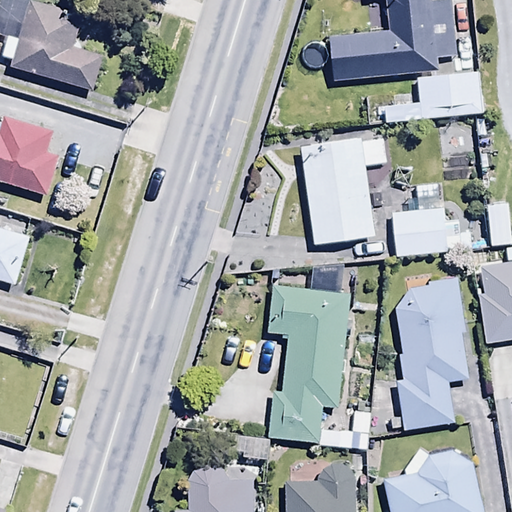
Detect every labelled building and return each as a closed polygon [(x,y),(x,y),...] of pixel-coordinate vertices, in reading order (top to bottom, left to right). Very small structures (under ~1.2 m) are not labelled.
[(332,37),(335,81),(436,74),(435,60),(454,59),(451,5),(431,6),(430,0),(385,0),(387,33),(332,37)] [(81,19),(31,4),(11,70),(94,94),(105,58),(73,48),(81,19)] [(384,110),(386,125),(481,117),(477,75),(417,80),(419,107),(384,110)] [(0,182),(47,197),(58,158),(47,155),(54,134),(5,119),(0,135),(0,182)] [(362,144),(362,141),(302,148),(315,249),(376,242),(367,168),(388,165),(385,142),(362,144)] [(511,246),(509,206),(487,207),(490,251),(511,249),(511,246)] [(393,216),(396,259),(447,255),(447,251),(459,249),(457,223),(444,224),(443,212),(393,216)] [(22,265),(28,267),(36,241),(0,230),(0,283),(15,288),(22,265)] [(511,265),(480,270),(484,296),(481,296),(487,346),(511,343),(511,265)] [(412,287),(396,310),(404,383),(397,383),(403,435),(454,429),(449,386),(467,384),(455,282),(412,287)] [(351,436),(320,433),(322,409),(336,411),(350,297),(273,288),(267,336),(288,338),(281,395),(275,395),(269,440),(367,451),(370,416),(353,415),(351,436)] [(243,454),(242,459),(266,464),(270,445),(231,437),(228,451),(243,454)] [(484,511),(475,463),(453,451),(429,458),(418,451),(403,474),(407,477),(384,480),(387,511),(484,511)] [(331,466),(315,484),(286,486),(287,511),(354,511),(353,475),(346,466),(331,466)] [(218,468),(199,468),(189,479),(189,511),(253,511),(253,476),(225,476),(218,468)]
